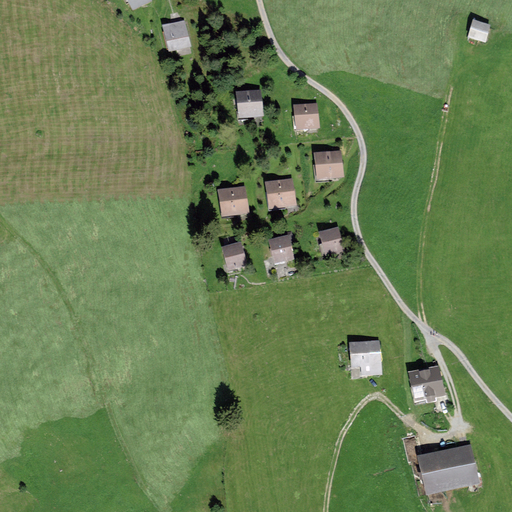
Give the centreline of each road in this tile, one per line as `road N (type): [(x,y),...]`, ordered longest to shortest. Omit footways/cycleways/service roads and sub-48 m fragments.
road 1 (track): [(258,0),(282,57),(333,98),(358,133),(353,212),(365,250),(405,309),(458,351),(511,414)]
road 2 (track): [(0,218),(58,283),(117,434),(162,511)]
road 3 (track): [(427,331),(458,406),(456,430),(437,438),(380,397),(365,400),(341,435),(325,511)]
road 4 (track): [(427,331),(421,238),(464,33)]
